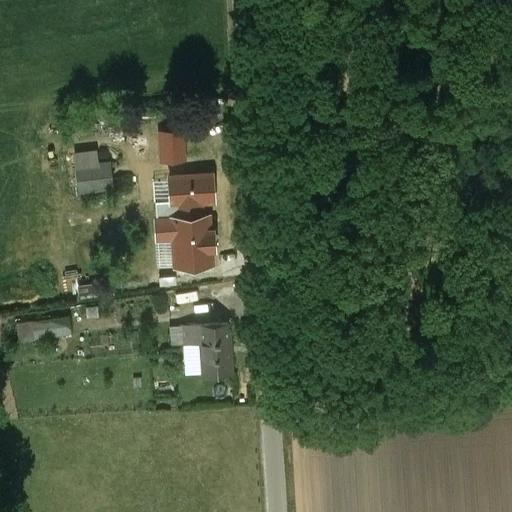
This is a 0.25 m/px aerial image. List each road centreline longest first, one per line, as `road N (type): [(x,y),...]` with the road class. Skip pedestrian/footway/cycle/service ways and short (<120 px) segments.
road 1 (unclassified): [(243,0),(277,511)]
road 2 (track): [(267,375),(511,342)]
